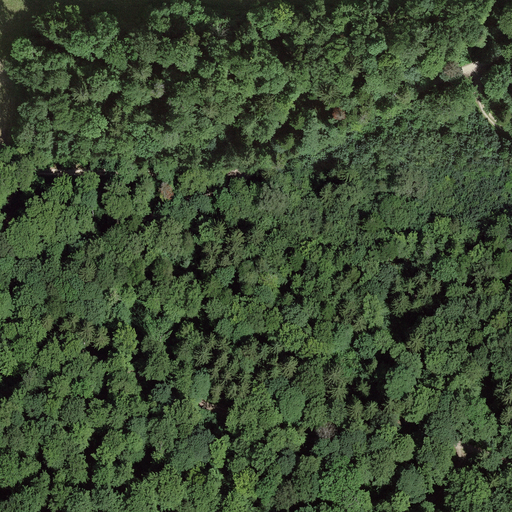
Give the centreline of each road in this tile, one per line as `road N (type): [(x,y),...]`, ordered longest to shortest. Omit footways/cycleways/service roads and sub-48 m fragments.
road 1 (track): [(8,281),(6,313),(22,334),(219,410),(346,433),(435,422),(460,445),(511,461)]
road 2 (track): [(511,442),(480,423),(435,376),(379,342),(100,335),(5,304)]
road 3 (track): [(511,48),(247,175)]
road 4 (track): [(247,175),(8,281)]
road 5 (track): [(0,171),(247,175)]
road 6 (track): [(320,511),(438,497),(464,465),(460,445)]
